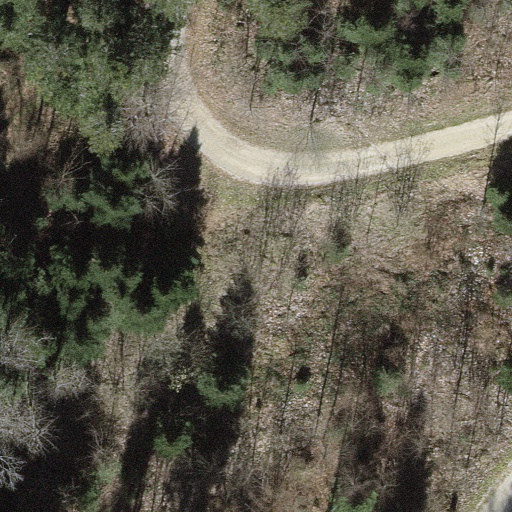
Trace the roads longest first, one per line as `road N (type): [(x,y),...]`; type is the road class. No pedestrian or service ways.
road 1 (track): [(511,112),(383,145),(250,146),(196,117),(164,60)]
road 2 (track): [(356,511),(379,452),(420,384),(511,289)]
